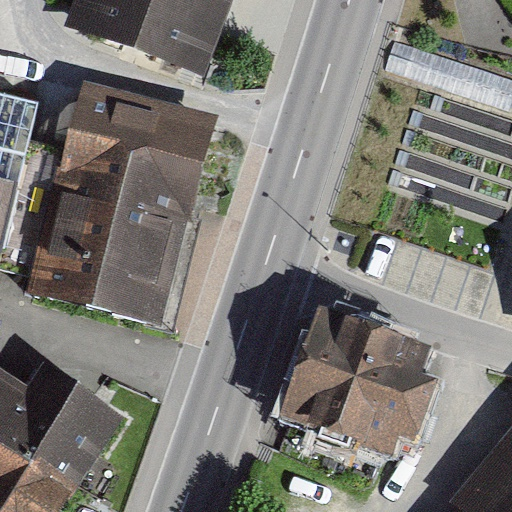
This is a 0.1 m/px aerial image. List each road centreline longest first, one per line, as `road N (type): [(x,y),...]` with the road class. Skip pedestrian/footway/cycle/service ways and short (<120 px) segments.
road 1 (tertiary): [(351,0),(267,268)]
road 2 (tertiary): [(267,268),(183,511)]
road 3 (residential): [(267,268),(511,349)]
